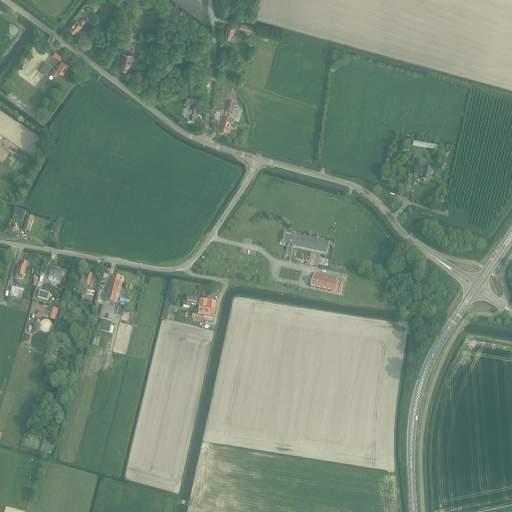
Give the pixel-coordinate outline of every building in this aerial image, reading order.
[(91,0),(90,0),(87,5),(95,11),(99,6),(91,0)] [(77,30),(78,31),(82,26),(76,21),(69,30),(74,34),(77,30)] [(253,27),(241,24),(240,29),(252,32),(253,27)] [(226,29),(227,29),(225,38),(230,39),(230,41),(235,42),(236,36),(233,35),(235,27),(227,25),(226,29)] [(136,33),(135,33),(127,32),(126,39),(134,40),(134,37),(136,37),(136,33)] [(54,46),(54,47),(56,44),(42,34),(39,38),(52,49),(54,46)] [(56,58),(60,61),(62,57),(55,52),(52,57),(55,59),(56,58)] [(127,70),(130,70),(132,57),(131,57),(132,55),(123,54),(122,58),(121,62),(122,62),(121,70),(127,71),(127,70)] [(152,62),(153,62),(154,57),(148,55),(146,60),(147,60),(146,64),(151,65),(152,62)] [(63,74),(69,65),(62,61),(56,70),(54,68),(51,73),(56,76),(59,72),(63,74)] [(47,73),(52,67),(48,64),(45,62),(38,71),(44,74),(46,72),(47,73)] [(197,99),(188,97),(186,104),(191,105),(188,117),(190,118),(189,122),(195,124),(198,109),(195,108),(197,99)] [(235,103),(229,101),(226,111),(232,113),(235,103)] [(227,131),(229,132),(232,120),(224,118),(220,134),(226,136),(227,131)] [(412,146),(437,150),(438,145),(413,141),(412,146)] [(432,171),(431,171),(432,170),(424,168),(424,169),(416,166),(414,174),(421,176),(421,175),(423,175),(421,179),(424,180),(426,181),(427,180),(429,181),(431,174),(432,174),(432,172),(432,171)] [(23,222),(26,213),(21,211),(16,209),(12,219),(23,222)] [(23,229),(29,232),(34,218),(28,216),(23,229)] [(59,217),(53,242),(56,243),(63,218),(59,217)] [(328,243),(286,233),(284,242),(292,244),(292,245),(323,252),(323,251),(326,252),(328,243)] [(21,266),(18,265),(16,274),(15,278),(23,280),(23,276),(27,263),(22,261),(21,266)] [(49,276),(61,280),(64,271),(52,267),(49,276)] [(95,291),(88,289),(89,286),(89,287),(92,274),(87,273),(86,278),(83,277),(82,277),(80,284),(81,284),(83,285),(83,289),(87,290),(86,295),(83,294),(82,302),(91,304),(93,297),(95,291)] [(313,276),(311,287),(341,294),(343,284),(342,284),(343,281),(338,279),(337,281),(335,280),(335,279),(326,277),(326,278),(322,278),(322,276),(314,274),(314,276),(313,276)] [(105,301),(116,304),(122,283),(120,282),(122,277),(114,275),(112,280),(111,280),(105,301)] [(24,290),(12,287),(10,295),(22,299),(22,294),(24,290)] [(49,293),(40,290),(38,298),(47,301),(49,293)] [(198,297),(187,295),(186,301),(184,303),(183,305),(189,306),(190,303),(197,304),(198,297)] [(193,313),(192,318),(212,322),(215,307),(200,305),(198,314),(193,313)] [(109,334),(112,322),(101,319),(98,331),(109,334)] [(51,365),(51,364),(54,365),(63,333),(62,332),(62,330),(55,329),(46,363),(51,365)] [(26,335),(24,343),(30,344),(32,336),(26,335)] [(41,451),(51,454),(54,442),(44,439),(41,451)]
